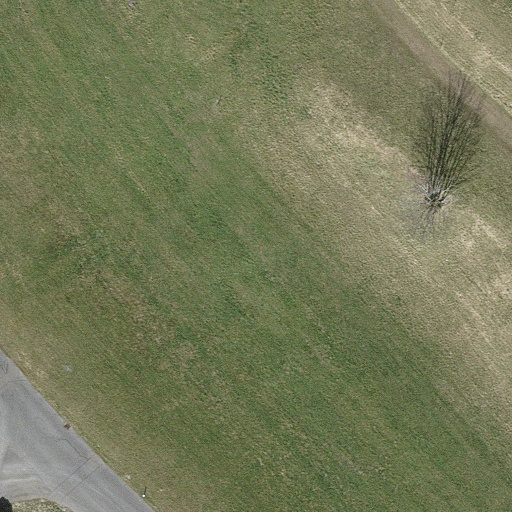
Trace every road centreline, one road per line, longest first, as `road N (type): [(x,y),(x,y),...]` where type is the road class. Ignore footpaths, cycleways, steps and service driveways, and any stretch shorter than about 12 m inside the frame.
road 1 (track): [(382,0),(511,137)]
road 2 (tertiary): [(0,394),(112,511)]
